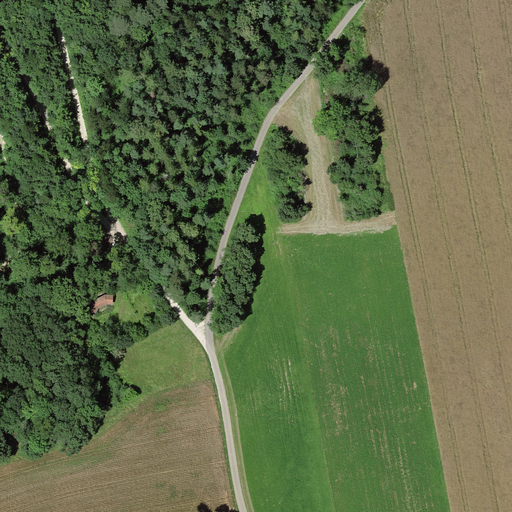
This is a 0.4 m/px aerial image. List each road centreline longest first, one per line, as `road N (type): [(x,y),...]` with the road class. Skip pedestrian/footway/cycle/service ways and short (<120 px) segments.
road 1 (track): [(206,345),(216,269),(265,124),(361,0)]
road 2 (track): [(0,28),(97,216),(206,345)]
road 3 (track): [(54,0),(90,170),(135,254)]
road 4 (track): [(206,345),(243,511)]
road 5 (track): [(0,274),(17,249),(20,224),(0,140)]
